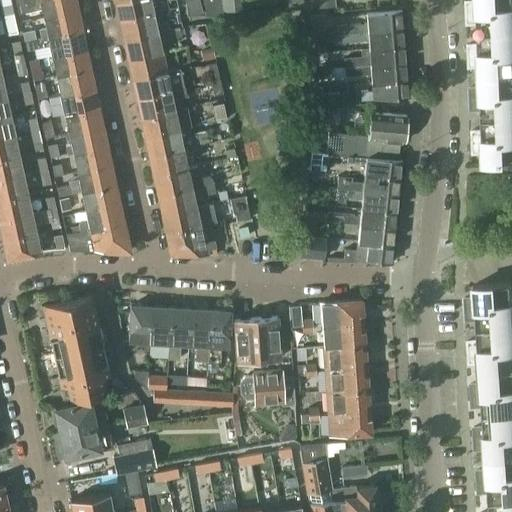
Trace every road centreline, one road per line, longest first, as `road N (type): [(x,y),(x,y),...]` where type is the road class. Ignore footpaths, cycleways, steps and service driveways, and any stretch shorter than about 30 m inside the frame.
road 1 (residential): [(159,271),(91,0)]
road 2 (residential): [(422,275),(437,172),(434,0)]
road 3 (residential): [(159,271),(265,280),(422,275)]
road 4 (residential): [(435,511),(422,275)]
road 5 (residential): [(44,511),(0,313)]
road 6 (residential): [(0,282),(71,265),(159,271)]
